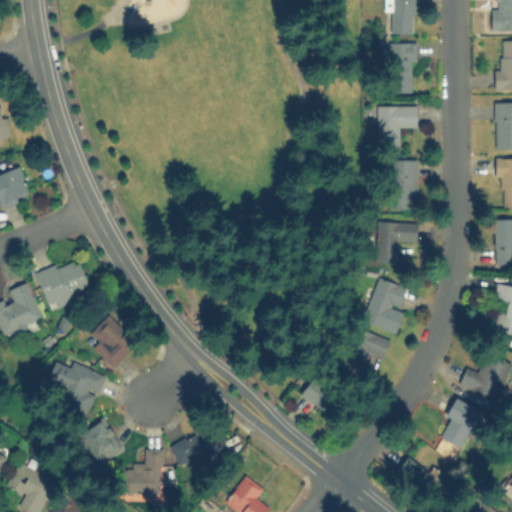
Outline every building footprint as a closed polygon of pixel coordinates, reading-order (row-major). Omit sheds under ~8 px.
[(382,0),(382,10),(389,10),(389,32),(412,32),(412,0),(382,0)] [(499,28),(511,28),(511,0),(493,0),(493,11),(499,11),(499,28)] [(511,87),(511,39),(496,39),(496,87),(511,87)] [(387,41),(387,91),(411,91),(411,41),(387,41)] [(511,100),(493,100),(493,147),(511,147),(511,100)] [(375,104),(375,144),(397,144),(397,126),(413,126),(413,104),(375,104)] [(0,136),(8,136),(6,115),(0,115),(0,136)] [(493,185),(501,185),(501,205),(511,205),(511,156),(493,156),(493,185)] [(389,158),(389,208),(414,207),(413,158),(389,158)] [(0,205),(28,196),(17,165),(0,170),(0,205)] [(492,263),(511,263),(511,217),(492,217),(492,263)] [(414,220),(375,220),(375,256),(414,256),(414,220)] [(33,272),(47,307),(89,291),(75,256),(33,272)] [(362,319),(393,330),(400,310),(397,309),(405,286),(377,276),(362,319)] [(0,332),(1,335),(41,318),(26,280),(5,288),(9,296),(0,299),(0,332)] [(511,332),(511,285),(495,282),(486,328),(511,332)] [(97,339),(90,346),(110,366),(135,341),(106,313),(88,331),(97,339)] [(356,369),(363,350),(380,356),(387,338),(358,327),(344,364),(356,369)] [(492,398),(508,362),(484,351),(475,370),(464,365),(457,381),(492,398)] [(85,413),(103,373),(69,358),(65,365),(53,360),(43,382),(60,390),(56,400),(85,413)] [(329,415),(342,398),(312,374),(299,391),(329,415)] [(459,447),(476,408),(452,397),(434,436),(459,447)] [(77,432),(96,461),(120,444),(101,416),(77,432)] [(221,452),(211,426),(168,442),(178,468),(221,452)] [(131,467),(121,466),(121,490),(159,491),(159,447),(142,447),(142,460),(131,460),(131,467)] [(430,474),(406,455),(390,474),(415,493),(430,474)] [(16,504),(32,511),(35,511),(52,478),(16,460),(5,483),(22,492),(16,504)] [(262,511),(267,506),(254,496),(261,487),(243,474),(222,500),(238,511),(262,511)] [(511,477),(501,492),(511,500),(511,477)] [(47,511),(101,511),(59,490),(47,511)] [(499,511),(474,498),(465,511),(499,511)]
